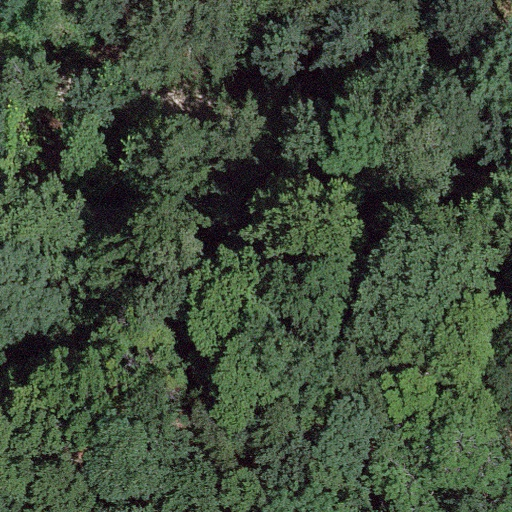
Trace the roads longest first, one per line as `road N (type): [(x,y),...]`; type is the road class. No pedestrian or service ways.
road 1 (track): [(511,237),(0,216)]
road 2 (track): [(511,202),(418,146),(28,46)]
